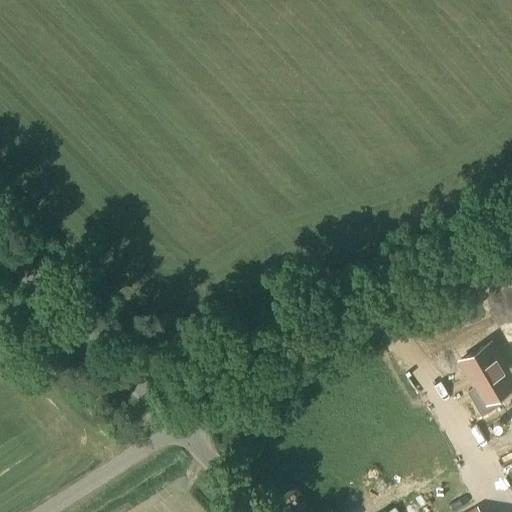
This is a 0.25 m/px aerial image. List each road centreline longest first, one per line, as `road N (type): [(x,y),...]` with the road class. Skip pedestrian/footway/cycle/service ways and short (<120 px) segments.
road 1 (unclassified): [(179,426),(511,213)]
road 2 (unclassified): [(179,426),(0,245)]
road 3 (unclassified): [(39,511),(179,426)]
